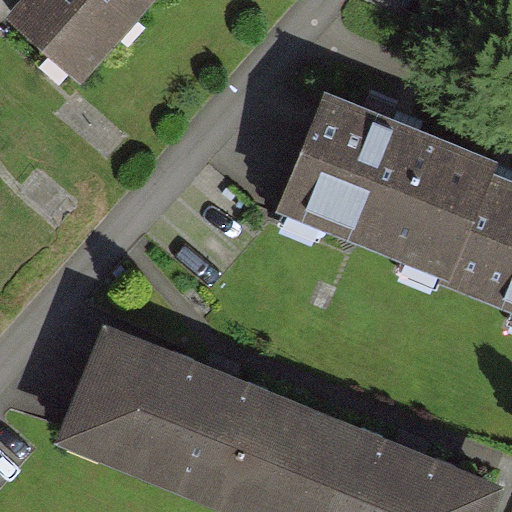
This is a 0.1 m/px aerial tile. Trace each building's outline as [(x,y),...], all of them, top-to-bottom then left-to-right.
[(26,0),(16,11),(88,73),(151,0),(26,0)] [(499,144),(328,77),(281,195),(452,262),(494,155),(499,144)] [(511,161),(494,155),(452,262),(448,272),(511,297),(511,161)] [(304,385),(108,306),(61,421),(258,500),(304,385)] [(481,511),(501,464),(304,385),(258,500),(289,511),(481,511)]
